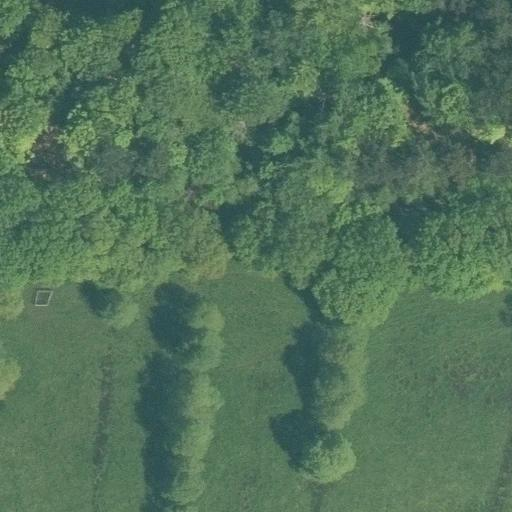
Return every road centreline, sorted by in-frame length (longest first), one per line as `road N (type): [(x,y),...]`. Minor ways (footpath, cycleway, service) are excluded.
road 1 (track): [(0,222),(84,208),(375,206),(511,195)]
road 2 (track): [(162,205),(182,72),(219,0)]
